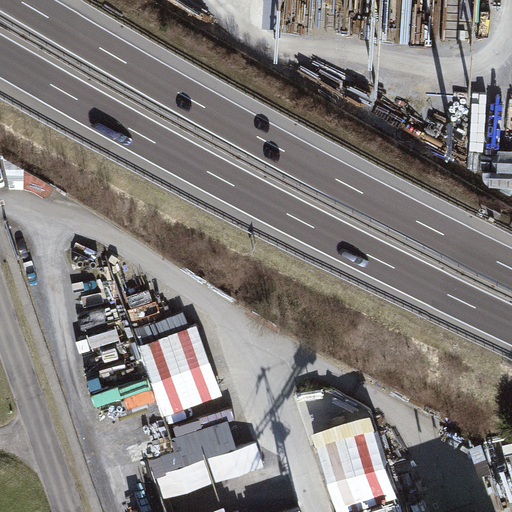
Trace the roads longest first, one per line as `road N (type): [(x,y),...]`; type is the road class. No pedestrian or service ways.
road 1 (motorway): [(0,57),(511,326)]
road 2 (motorway): [(511,267),(280,148),(20,0)]
road 3 (unknown): [(0,204),(41,207),(122,244),(259,348)]
road 4 (unknown): [(259,348),(315,370),(445,453),(489,486),(498,511)]
road 5 (tertiary): [(0,292),(76,511)]
road 6 (unknown): [(259,348),(314,511)]
